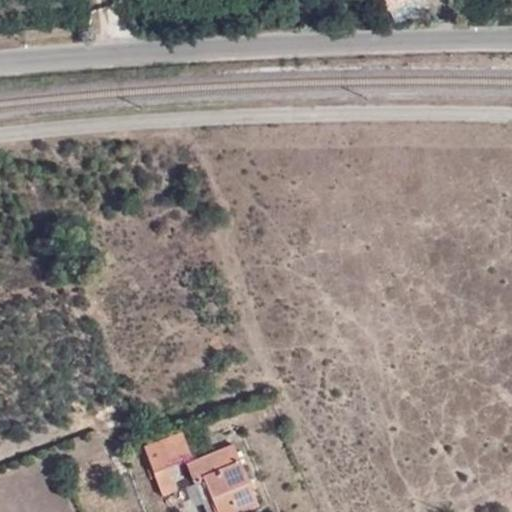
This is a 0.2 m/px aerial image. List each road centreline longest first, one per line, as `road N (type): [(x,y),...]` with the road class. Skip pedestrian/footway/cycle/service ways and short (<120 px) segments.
road 1 (unclassified): [(511,36),(324,40),(0,65)]
road 2 (residential): [(0,138),(127,123),(511,118)]
